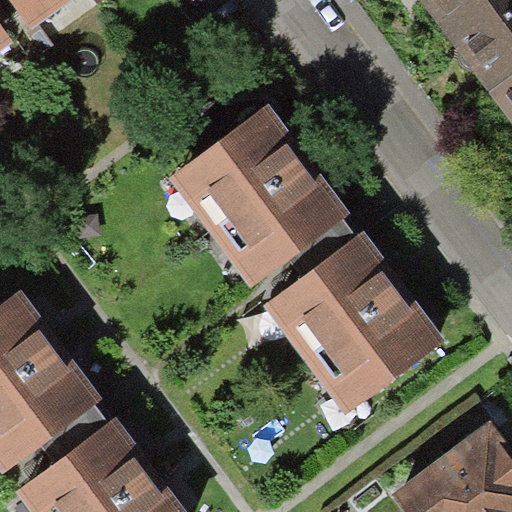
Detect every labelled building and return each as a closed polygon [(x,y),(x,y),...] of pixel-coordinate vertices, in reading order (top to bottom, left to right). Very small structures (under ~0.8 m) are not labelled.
[(9,0),(30,29),(70,0),(9,0)] [(511,0),(422,0),(511,120),(511,0)] [(0,50),(16,40),(0,17),(0,50)] [(167,176),(248,287),(349,213),(267,102),(167,176)] [(266,308),(345,414),(446,339),(367,233),(266,308)] [(0,305),(0,469),(2,473),(101,403),(21,291),(0,305)] [(15,489),(31,511),(184,511),(117,417),(15,489)] [(405,511),(511,511),(511,449),(492,423),(394,497),(405,511)]
